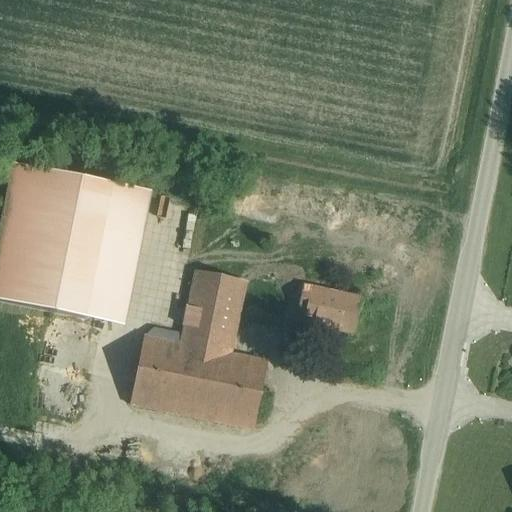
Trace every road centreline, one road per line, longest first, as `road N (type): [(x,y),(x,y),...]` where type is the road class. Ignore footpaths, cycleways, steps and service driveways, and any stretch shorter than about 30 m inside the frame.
road 1 (unclassified): [(420,511),(511,13)]
road 2 (unknown): [(283,351),(264,407),(250,418),(122,405),(108,395),(108,377),(123,314),(134,298),(170,303)]
